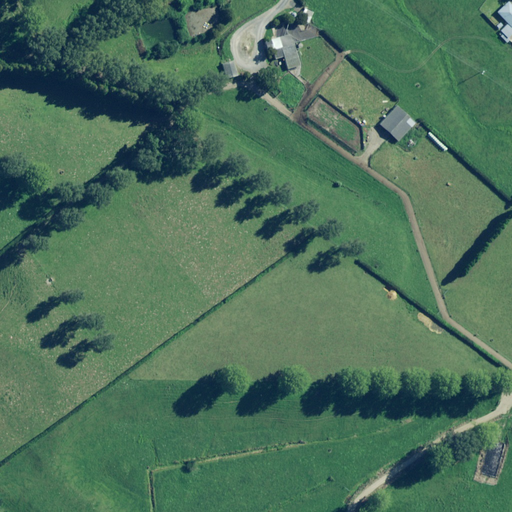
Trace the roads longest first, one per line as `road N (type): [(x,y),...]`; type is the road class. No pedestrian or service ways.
road 1 (track): [(511,368),(446,317),(405,196),(267,98),(248,64)]
road 2 (track): [(349,511),(370,488),(502,410),(511,388)]
road 3 (track): [(277,8),(235,35),(237,61),(253,62),(268,17)]
